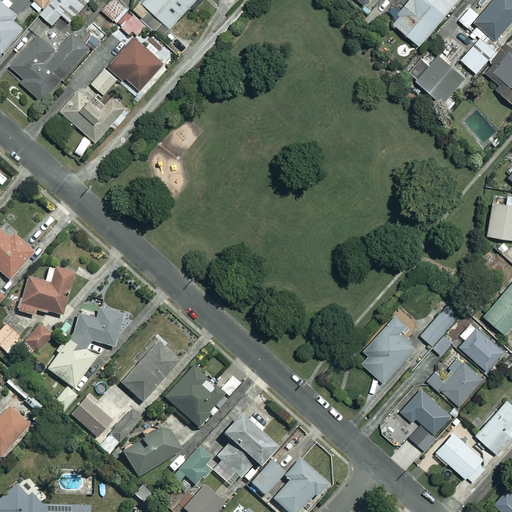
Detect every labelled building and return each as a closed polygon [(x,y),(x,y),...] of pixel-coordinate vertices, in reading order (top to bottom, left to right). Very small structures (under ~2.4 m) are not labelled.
[(16,15),(0,0),(0,51),(22,27),(12,19),(16,15)] [(87,0),(50,0),(39,13),(51,24),(60,14),(69,21),(87,0)] [(127,9),(116,0),(109,0),(101,10),(116,22),(127,9)] [(195,0),(142,0),(132,10),(153,31),(162,21),(169,27),(195,0)] [(399,14),(392,22),(416,44),(443,14),(426,0),(408,0),(397,12),(399,14)] [(454,0),(428,0),(443,13),(454,0)] [(511,21),(511,0),(491,0),(479,14),(469,6),(457,19),(479,38),(484,32),(495,42),(511,21)] [(144,26),(132,14),(120,25),(132,38),(144,26)] [(88,47),(72,32),(55,51),(38,35),(10,66),(23,78),(20,82),(41,101),(88,47)] [(164,62),(133,36),(107,67),(121,79),(123,76),(140,90),(164,62)] [(487,59),(472,45),(460,59),(475,73),(487,59)] [(511,49),(510,48),(486,74),(497,84),(494,87),(511,103),(511,49)] [(464,78),(436,54),(414,79),(448,109),(454,102),(447,96),(464,78)] [(116,79),(104,68),(90,83),(103,94),(116,79)] [(100,109),(78,90),(60,111),(94,140),(109,123),(114,128),(129,111),(111,96),(100,109)] [(501,106),(493,97),(484,106),(492,114),(501,106)] [(511,204),(492,201),(486,234),(511,238),(511,204)] [(9,239),(0,230),(0,272),(8,279),(32,251),(14,234),(9,239)] [(73,272),(55,267),(50,283),(27,276),(16,310),(33,315),(35,307),(60,315),(73,272)] [(511,323),(511,279),(482,315),(504,333),(511,323)] [(78,312),(72,328),(44,369),(72,387),(94,357),(83,349),(90,339),(111,347),(122,314),(98,305),(94,318),(78,312)] [(455,319),(444,308),(420,334),(440,353),(450,342),(441,333),(455,319)] [(379,384),(414,347),(398,332),(406,323),(395,313),(360,350),(366,355),(358,364),(379,384)] [(50,335),(37,324),(23,341),(36,352),(50,335)] [(24,342),(5,325),(0,329),(0,347),(10,357),(24,342)] [(502,350),(475,326),(458,346),(486,369),(502,350)] [(178,359),(156,340),(119,383),(142,402),(178,359)] [(482,377),(460,358),(436,385),(458,404),(482,377)] [(225,395),(191,365),(163,397),(197,426),(225,395)] [(433,432),(445,418),(450,421),(459,410),(455,406),(452,410),(422,385),(400,411),(411,421),(414,417),(433,432)] [(75,395),(65,386),(53,401),(66,412),(74,403),(75,395)] [(511,434),(511,404),(506,399),(474,434),(495,453),(511,434)] [(0,455),(28,425),(8,407),(0,415),(0,455)] [(214,454),(220,459),(217,463),(230,475),(234,471),(239,476),(252,461),(256,465),(273,446),(237,413),(220,433),(227,439),(214,454)] [(177,449),(162,424),(119,450),(135,476),(177,449)] [(482,457),(452,431),(435,451),(470,482),(484,467),(478,461),(482,457)] [(434,438),(426,432),(416,444),(424,450),(434,438)] [(117,443),(108,434),(99,445),(108,453),(117,443)] [(208,457),(197,447),(171,475),(177,480),(183,474),(194,485),(208,469),(202,464),(208,457)] [(277,465),(269,458),(255,476),(248,470),(243,476),(264,494),(275,481),(268,475),(277,465)] [(325,483),(298,459),(283,476),(288,481),(272,499),(286,511),(296,511),(313,493),(314,495),(325,483)] [(27,496),(16,484),(0,498),(0,511),(88,511),(89,504),(41,503),(32,492),(27,496)] [(214,511),(222,503),(202,485),(182,507),(186,511),(214,511)] [(511,511),(511,494),(504,488),(492,502),(502,511),(511,511)] [(399,511),(402,510),(392,501),(385,507),(389,511),(399,511)] [(250,511),(241,503),(232,511),(250,511)]
